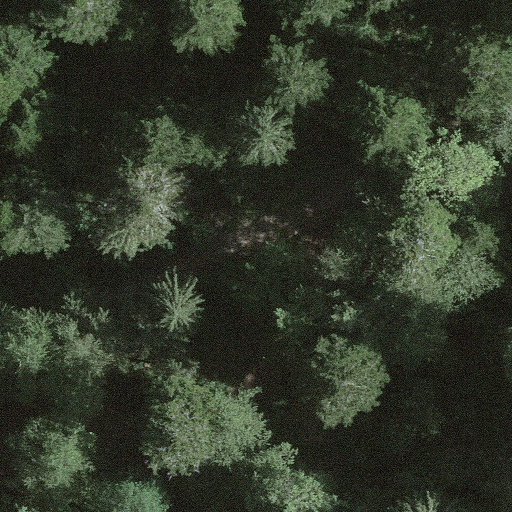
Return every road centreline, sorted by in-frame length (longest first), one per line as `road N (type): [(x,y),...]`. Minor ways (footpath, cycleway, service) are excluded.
road 1 (track): [(511,115),(84,309),(0,334)]
road 2 (track): [(124,511),(511,195)]
